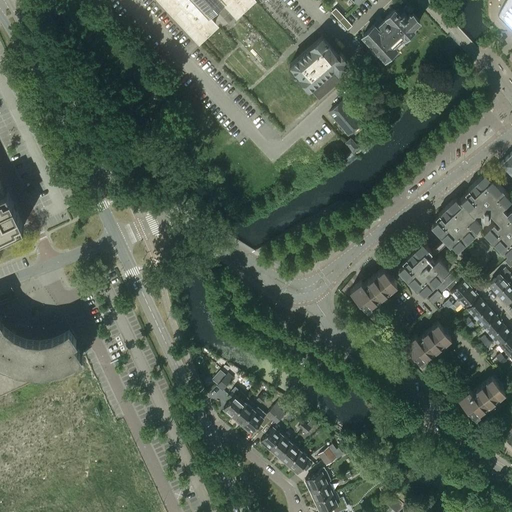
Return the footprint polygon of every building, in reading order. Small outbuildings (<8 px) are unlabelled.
[(164,0),(199,37),(202,34),(201,34),(215,21),(205,10),(216,0),(224,0),(235,11),(247,0),(164,0)] [(498,12),(497,14),(511,29),(511,0),(505,0),(499,10),(498,12)] [(338,8),(333,12),(341,21),(346,17),(338,8)] [(411,15),(409,13),(407,15),(403,11),(400,15),(394,8),(386,17),(376,26),(374,24),(363,34),(385,58),(397,47),(394,44),(404,35),(405,37),(413,29),(412,27),(420,20),(413,13),(411,15)] [(346,17),(341,21),(349,30),(354,26),(346,17)] [(296,73),(298,76),(309,88),(310,87),(318,98),(319,97),(319,98),(343,77),(339,72),(348,64),(343,59),(345,57),(340,51),(337,54),(322,36),(289,64),(297,73),(296,73)] [(329,111),(336,120),(348,133),(361,121),(343,100),(329,111)] [(350,139),(345,143),(353,152),(358,148),(350,139)] [(511,150),(500,162),(511,174),(511,173),(511,150)] [(431,223),(446,240),(448,238),(457,247),(477,229),(476,227),(481,221),(474,212),(475,211),(480,211),(480,216),(483,219),(487,219),(490,216),(490,211),(500,221),(497,224),(493,220),(483,230),(502,249),(503,248),(509,254),(511,251),(511,207),(510,206),(506,210),(502,205),(511,196),(492,176),(491,178),(485,172),(465,191),(466,192),(458,200),(455,197),(435,215),(437,217),(431,223)] [(0,236),(24,225),(6,189),(4,190),(0,182),(0,236)] [(435,250),(433,247),(431,249),(422,239),(402,258),(404,260),(398,266),(420,289),(422,288),(424,290),(444,271),(442,269),(448,264),(438,253),(434,257),(431,254),(435,250)] [(361,280),(350,289),(367,309),(377,301),(376,299),(397,281),(384,266),(363,283),(361,280)] [(499,273),(488,283),(497,292),(507,282),(503,277),(509,272),(505,267),(499,273)] [(453,294),(446,301),(443,304),(444,306),(440,310),(442,312),(450,305),(457,298),(470,286),(462,279),(450,290),(453,294)] [(511,286),(507,282),(497,292),(506,302),(511,296),(511,286)] [(477,295),(470,286),(457,298),(450,305),(442,312),(445,316),(453,308),(454,309),(461,303),(465,307),(477,295)] [(440,292),(437,289),(428,298),(432,302),(441,294),(440,292)] [(475,316),(487,305),(479,297),(467,308),(475,316)] [(487,305),(475,316),(483,325),(495,314),(487,305)] [(495,314),(483,325),(491,334),(503,323),(495,314)] [(430,353),(450,335),(437,320),(417,337),(415,334),(404,343),(421,363),(431,355),(430,353)] [(503,323),(491,334),(499,343),(511,332),(503,323)] [(61,365),(81,355),(72,341),(76,338),(71,330),(66,334),(53,340),(39,342),(25,341),(12,336),(1,327),(0,326),(0,394),(41,375),(40,368),(61,365)] [(511,347),(511,333),(511,332),(499,343),(507,352),(511,347)] [(487,338),(483,342),(487,346),(492,342),(487,338)] [(222,390),(233,377),(227,372),(226,374),(220,370),(212,380),(217,384),(216,385),(222,390)] [(475,418),(479,415),(485,409),(484,407),(505,390),(492,374),(472,391),(469,388),(458,398),(475,418)] [(230,399),(223,407),(227,411),(228,412),(230,415),(232,414),(233,415),(244,402),(246,400),(248,398),(235,387),(227,396),(230,399)] [(260,402),(265,397),(261,393),(256,399),(260,402)] [(277,400),(266,413),(265,414),(265,415),(270,419),(280,408),(282,405),(277,400)] [(242,423),(254,410),(244,402),(233,415),(242,423)] [(257,405),(255,408),(254,410),(263,418),(265,415),(265,414),(266,413),(257,405)] [(280,408),(270,419),(275,424),(285,413),(280,408)] [(254,410),(242,423),(243,424),(242,425),(246,428),(247,428),(251,431),(263,418),(254,410)] [(307,424),(302,429),(306,432),(314,423),(310,419),(307,424)] [(302,429),(307,424),(302,420),(298,426),(302,429)] [(270,447),(281,433),(272,426),(260,439),(265,443),(265,444),(268,447),(269,446),(270,447)] [(511,444),(511,427),(502,437),(511,445),(511,444)] [(291,442),(281,433),(270,447),(279,455),(291,442)] [(299,450),(291,442),(279,455),(288,463),(299,450)] [(322,458),(332,451),(328,446),(318,453),(322,458)] [(299,450),(288,463),(289,464),(289,466),(292,468),(293,468),(297,471),(309,458),(299,450)] [(332,451),(322,458),(326,464),(336,457),(332,451)] [(310,490),(326,482),(321,471),(305,478),(307,483),(306,484),(308,488),(309,488),(310,490)] [(326,482),(310,490),(315,501),(331,493),(326,482)] [(395,489),(391,493),(391,492),(383,501),(395,511),(402,502),(400,501),(404,497),(395,489)] [(315,501),(315,503),(316,507),(318,507),(320,511),(336,504),(331,493),(315,501)]
